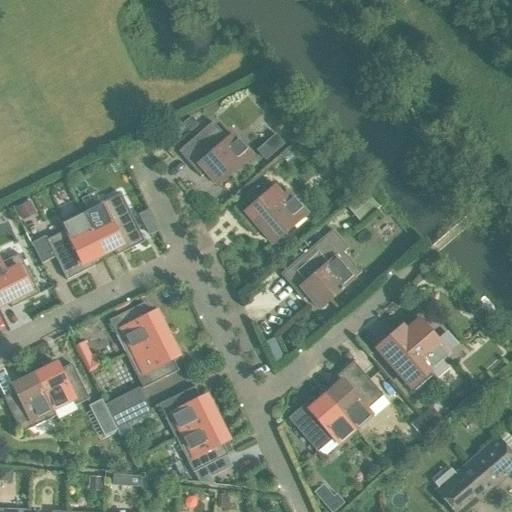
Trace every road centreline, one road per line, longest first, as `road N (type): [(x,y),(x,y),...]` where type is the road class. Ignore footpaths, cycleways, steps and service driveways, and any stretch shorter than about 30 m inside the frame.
road 1 (residential): [(254,404),(426,259)]
road 2 (residential): [(184,257),(0,350)]
road 3 (residential): [(254,404),(184,257)]
